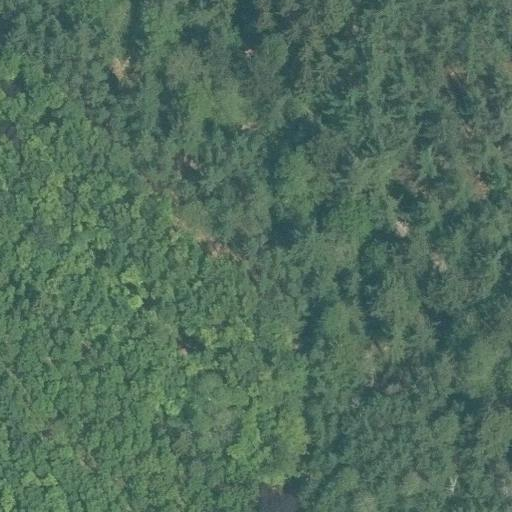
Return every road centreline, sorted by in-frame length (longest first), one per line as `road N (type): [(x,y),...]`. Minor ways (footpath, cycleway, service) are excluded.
road 1 (track): [(288,511),(325,179),(357,0)]
road 2 (track): [(158,0),(511,341)]
